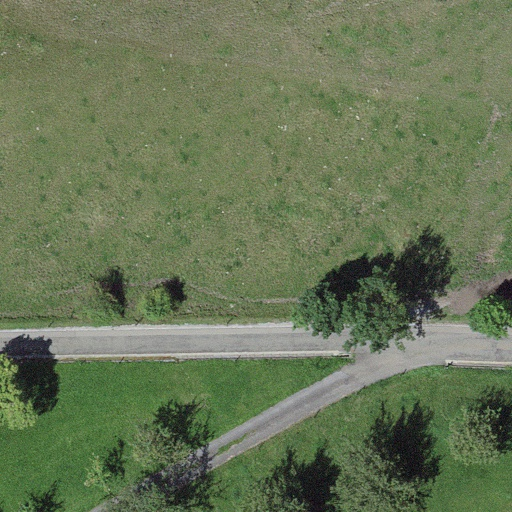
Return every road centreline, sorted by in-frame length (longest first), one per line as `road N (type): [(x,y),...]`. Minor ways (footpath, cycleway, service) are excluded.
road 1 (track): [(511,345),(0,345)]
road 2 (track): [(398,340),(384,360),(116,511)]
